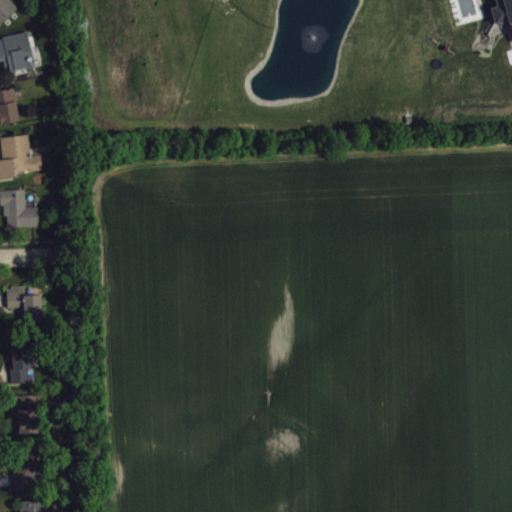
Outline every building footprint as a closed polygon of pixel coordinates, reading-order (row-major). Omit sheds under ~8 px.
[(0,0),(11,0),(17,6),(0,21),(0,0)] [(511,0),(497,0),(499,7),(495,8),(500,30),(511,27),(511,0)] [(0,37),(2,37),(2,35),(26,30),(34,64),(10,70),(9,67),(5,68),(3,58),(0,58),(0,37)] [(0,88),(0,122),(18,119),(14,101),(16,101),(13,86),(0,88)] [(30,153),(28,133),(0,135),(0,143),(2,158),(0,158),(0,176),(16,175),(15,170),(41,167),(40,152),(30,153)] [(0,188),(0,204),(3,203),(3,214),(6,214),(7,226),(38,225),(37,204),(25,205),(24,188),(0,188)] [(6,287),(24,286),(24,293),(40,293),(41,320),(21,321),(21,306),(7,306),(7,299),(6,287)] [(11,345),(8,345),(10,375),(10,381),(32,380),(30,340),(11,341),(11,345)] [(35,393),(16,394),(17,401),(19,432),(37,431),(35,393)] [(14,470),(12,471),(12,478),(13,488),(26,487),(25,485),(41,484),(39,446),(16,448),(17,459),(13,460),(14,470)] [(20,500),(44,499),(44,511),(19,511),(19,505),(21,505),(20,500)]
